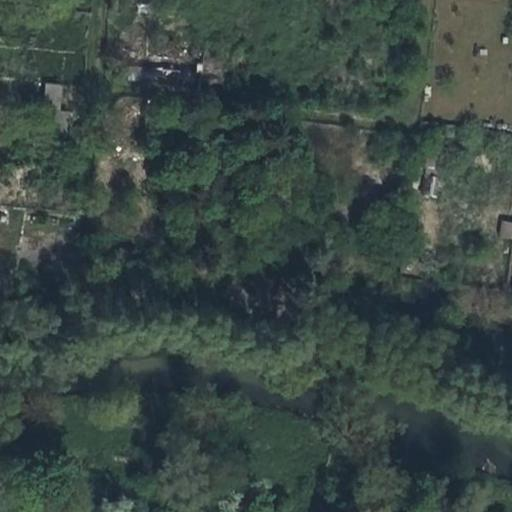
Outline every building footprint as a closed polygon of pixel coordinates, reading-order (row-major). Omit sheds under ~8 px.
[(142,83),(169,87),(172,59),(146,55),(142,83)] [(202,57),(200,76),(212,78),(214,58),(202,57)] [(40,83),(37,109),(55,111),(57,84),(40,83)] [(62,112),(55,111),(37,109),(35,109),(33,128),(38,129),(54,130),(61,131),(62,112)] [(141,112),(139,130),(171,135),(173,117),(141,112)] [(53,142),(54,130),(38,129),(36,140),(53,142)] [(418,193),(433,195),(436,176),(420,173),(418,193)] [(223,211),(238,211),(237,183),(223,184),(223,211)] [(289,308),(287,323),(305,325),(307,310),(289,308)]
